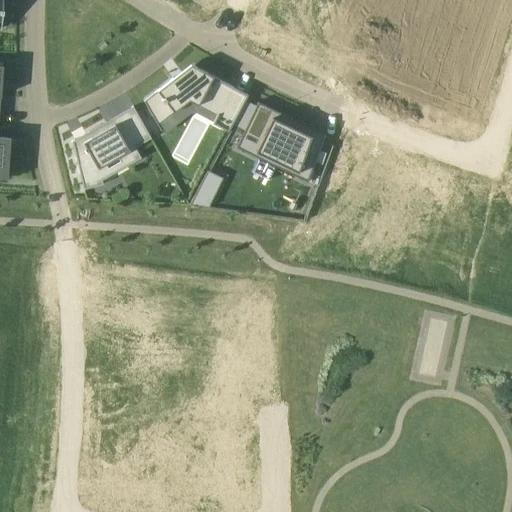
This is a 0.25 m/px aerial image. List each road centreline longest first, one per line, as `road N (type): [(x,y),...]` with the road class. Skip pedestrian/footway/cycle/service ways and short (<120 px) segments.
road 1 (unknown): [(64,511),(77,365),(63,224)]
road 2 (unknown): [(511,107),(493,167),(326,101)]
road 3 (residential): [(190,31),(141,73),(39,121)]
road 4 (residential): [(217,44),(326,101)]
road 5 (residential): [(39,121),(34,0)]
